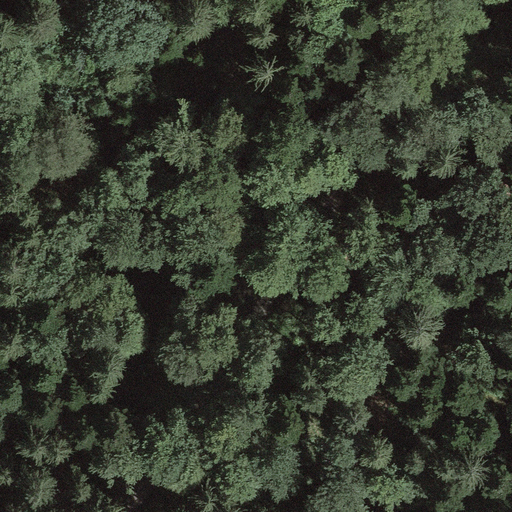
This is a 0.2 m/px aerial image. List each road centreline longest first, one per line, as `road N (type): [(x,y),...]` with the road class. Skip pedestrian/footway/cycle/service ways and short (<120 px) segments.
road 1 (track): [(120,511),(293,235),(467,0)]
road 2 (track): [(212,0),(255,163),(293,235)]
